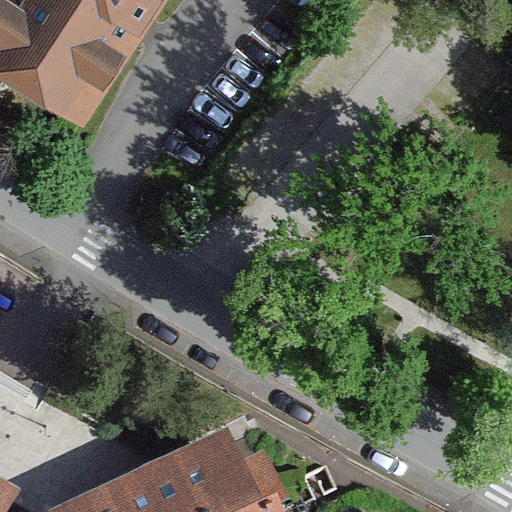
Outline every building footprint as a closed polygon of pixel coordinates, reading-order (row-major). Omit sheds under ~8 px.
[(0,0),(0,40),(81,95),(131,22),(145,0),(0,0)] [(179,480),(176,482),(189,511),(160,511),(151,492),(117,508),(108,511),(311,511),(307,502),(288,509),(281,511),(257,511),(240,477),(230,456),(201,469),(179,480)] [(174,468),(179,480),(201,469),(196,458),(174,468)] [(268,465),(240,477),(257,511),(281,511),(288,509),(268,465)] [(189,511),(176,482),(151,492),(160,511),(189,511)]
